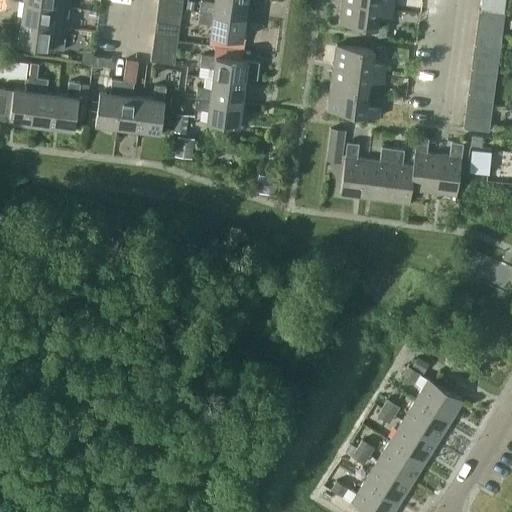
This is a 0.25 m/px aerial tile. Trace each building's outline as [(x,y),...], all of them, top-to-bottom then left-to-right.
[(22,0),(20,21),(65,27),(68,5),(31,0),(22,0)] [(182,0),(157,0),(156,8),(181,11),(182,0)] [(244,16),(245,0),(213,0),(213,1),(205,0),(199,0),(198,10),(244,16)] [(391,7),(341,0),(338,23),(375,28),(377,15),(390,16),(391,7)] [(156,8),(155,21),(179,24),(181,11),(156,8)] [(477,9),(476,21),(502,24),(503,12),(477,9)] [(241,39),(244,16),(198,10),(197,22),(210,23),(209,34),(241,39)] [(62,48),(65,27),(20,21),(17,42),(62,48)] [(153,34),(177,37),(179,24),(155,21),(153,34)] [(476,21),(474,32),(500,36),(502,24),(476,21)] [(474,32),(473,44),(498,48),(500,36),(474,32)] [(177,37),(153,34),(151,47),(175,50),(177,37)] [(333,66),(383,73),(384,63),(371,61),(373,49),(336,43),(333,66)] [(473,44),(471,56),(497,60),(498,48),(473,44)] [(175,50),(151,47),(149,60),(173,63),(175,50)] [(213,67),(211,77),(243,81),(244,76),(256,78),(258,61),(200,53),(199,65),(213,67)] [(98,66),(115,65),(114,54),(97,55),(98,66)] [(471,56),(469,68),(495,72),(497,60),(471,56)] [(21,59),(5,57),(3,71),(20,73),(21,59)] [(0,118),(30,122),(36,76),(38,62),(27,61),(23,89),(12,87),(12,88),(0,86),(0,118)] [(383,73),(333,66),(330,87),(367,92),(369,80),(382,82),(383,73)] [(469,68),(468,80),(494,83),(495,72),(469,68)] [(52,125),(56,93),(45,92),(47,78),(36,76),(30,122),(52,125)] [(194,97),(240,103),(243,81),(211,77),(210,88),(196,86),(194,97)] [(122,79),(111,78),(109,92),(98,90),(94,122),(116,125),(122,79)] [(116,125),(137,128),(142,96),(136,95),(132,95),(134,81),(122,79),(116,125)] [(468,80),(466,92),(492,95),(494,83),(468,80)] [(74,128),(77,100),(80,82),(67,81),(65,94),(62,94),(56,93),(52,125),(74,128)] [(142,96),(137,128),(159,131),(166,85),(154,84),(152,97),(142,96)] [(367,92),(330,87),(327,110),(376,117),(378,106),(366,105),(367,92)] [(466,92),(465,104),(490,107),(492,95),(466,92)] [(177,108),(179,97),(170,95),(169,107),(177,108)] [(238,125),(240,103),(194,97),(193,108),(207,110),(206,121),(238,125)] [(465,104),(463,116),(489,119),(490,107),(465,104)] [(188,114),(176,112),(174,131),(186,132),(188,114)] [(487,131),(489,119),(463,116),(461,127),(487,131)] [(344,129),(329,127),(325,160),(340,162),(344,129)] [(193,137),(176,135),(174,155),(191,157),(193,137)] [(410,187),(411,187),(431,190),(436,153),(425,152),(427,137),(415,136),(412,164),(413,164),(410,187)] [(362,195),(367,158),(356,157),(358,143),(346,141),(339,191),(362,195)] [(448,155),(436,153),(431,190),(455,193),(462,142),(450,141),(448,155)] [(362,195),(385,198),(392,147),(380,146),(378,160),(367,158),(362,195)] [(413,164),(412,164),(401,162),(403,149),(392,147),(385,198),(409,201),(411,187),(410,187),(413,164)] [(416,356),(411,366),(419,371),(424,361),(416,356)] [(419,372),(407,364),(402,373),(414,380),(419,372)] [(427,377),(414,398),(449,419),(462,398),(427,377)] [(381,406),(393,413),(398,405),(386,397),(381,406)] [(414,398),(402,418),(436,440),(449,419),(414,398)] [(393,413),(381,406),(376,414),(388,421),(393,413)] [(389,439),(423,460),(436,440),(402,418),(389,439)] [(356,446),(368,454),(373,446),(361,438),(356,446)] [(389,439),(376,459),(410,481),(423,460),(389,439)] [(368,454),(356,446),(351,455),(362,462),(368,454)] [(376,459),(363,480),(397,501),(410,481),(376,459)] [(347,487),(335,479),(330,488),(342,495),(347,487)] [(368,511),(390,511),(397,501),(363,480),(350,500),(368,511)]
